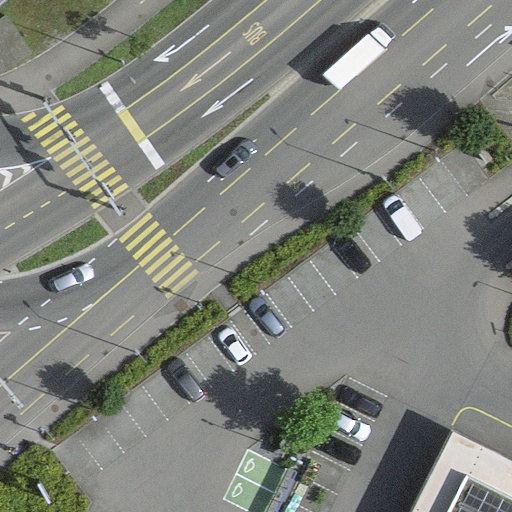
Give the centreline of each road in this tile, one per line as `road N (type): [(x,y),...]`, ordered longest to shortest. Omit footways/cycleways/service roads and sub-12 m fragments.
road 1 (primary): [(110,291),(453,0)]
road 2 (primary): [(283,0),(132,127)]
road 3 (primary): [(132,127),(88,170),(0,229)]
road 4 (primary): [(0,391),(110,291)]
road 5 (primary): [(132,127),(0,138)]
